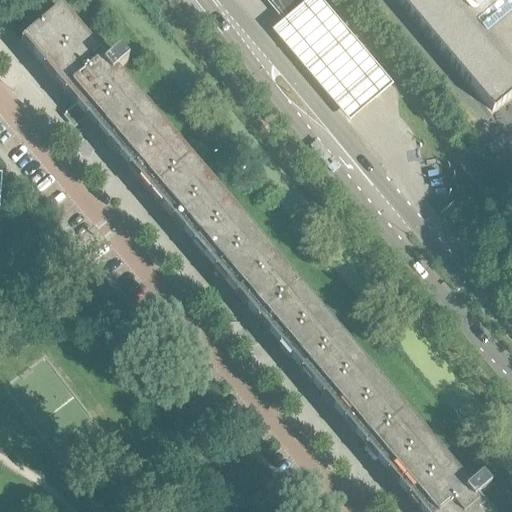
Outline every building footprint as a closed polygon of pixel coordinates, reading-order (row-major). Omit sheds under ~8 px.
[(307,0),(269,0),(285,19),(307,0)] [(350,123),(391,88),(316,0),(307,0),(285,19),(272,30),(350,123)] [(511,0),(396,0),(492,112),(511,95),(511,0)] [(21,43),(20,44),(21,45),(22,44),(32,56),(33,57),(43,68),(41,70),(42,71),(44,69),(54,81),(64,94),(63,95),(64,96),(65,95),(74,105),(75,106),(86,119),(84,120),(85,121),(86,120),(97,131),(107,144),(106,145),(107,146),(108,145),(118,157),(128,169),(127,170),(128,171),(129,170),(139,182),(150,194),(148,195),(150,197),(151,196),(161,208),(172,220),(170,221),(171,222),(173,221),(183,233),(193,245),(192,246),(193,247),(194,246),(204,258),(214,270),(213,271),(214,272),(215,271),(225,283),(236,296),(234,297),(235,298),(237,297),(247,308),(257,321),(256,322),(257,324),(259,322),(269,334),(279,347),(278,348),(279,349),(280,348),(290,359),(301,372),(299,373),(300,374),(301,373),(311,385),(322,397),(321,398),(321,399),(323,398),(333,410),(343,422),(342,423),(343,424),(344,423),(354,435),(365,447),(363,448),(365,450),(366,449),(376,461),(387,473),(385,474),(386,475),(387,474),(398,486),(408,498),(407,500),(408,501),(409,499),(418,511),(419,511),(486,511),(476,500),(488,490),(479,480),(467,490),(462,484),(114,75),(126,65),(118,55),(107,64),(60,9),(36,30),(21,43)] [(0,261),(11,262),(15,220),(0,218),(0,183),(1,175),(0,174),(0,261)]
